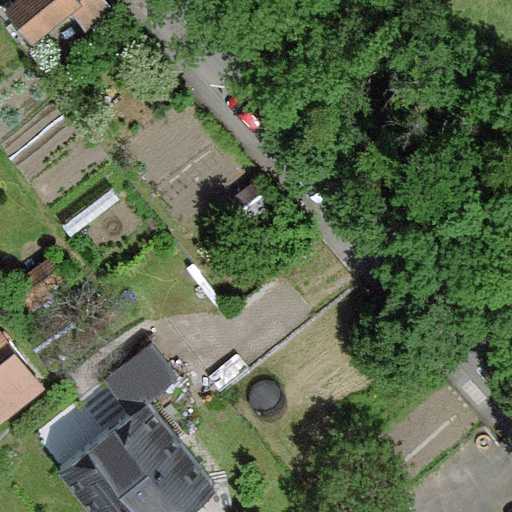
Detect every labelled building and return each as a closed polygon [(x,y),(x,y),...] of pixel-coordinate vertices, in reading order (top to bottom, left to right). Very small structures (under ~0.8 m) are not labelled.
[(72,0),(19,0),(15,4),(36,30),(70,2),(72,0)] [(111,6),(106,0),(72,0),(70,2),(89,25),(111,6)] [(0,414),(3,418),(43,383),(3,332),(0,334),(0,414)] [(134,410),(149,398),(179,372),(154,343),(109,378),(134,410)] [(182,511),(218,484),(149,398),(134,410),(63,467),(100,511),(182,511)]
